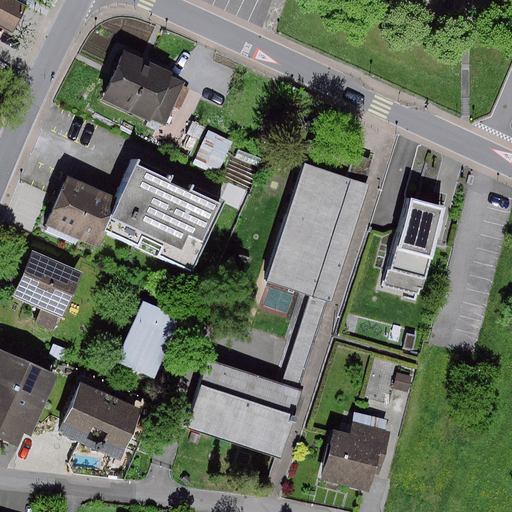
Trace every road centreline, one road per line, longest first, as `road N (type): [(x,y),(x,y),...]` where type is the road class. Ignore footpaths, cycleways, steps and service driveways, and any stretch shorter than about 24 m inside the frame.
road 1 (residential): [(151,0),(488,153)]
road 2 (residential): [(0,482),(224,511)]
road 3 (residential): [(80,0),(0,174)]
